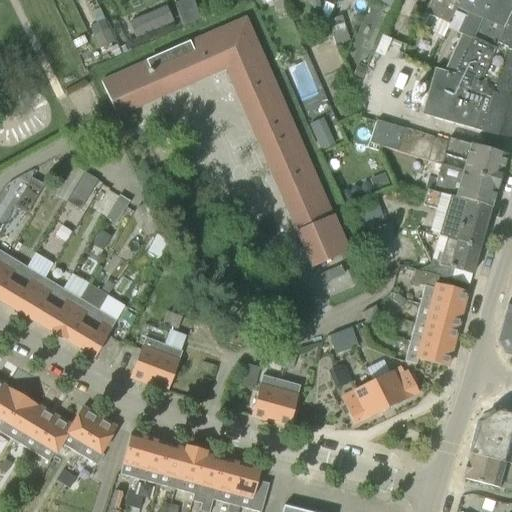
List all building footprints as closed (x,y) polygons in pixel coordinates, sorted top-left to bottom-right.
[(321,8),(318,0),(308,0),(313,11),(321,8)] [(456,8),(459,0),(429,0),(426,10),(424,13),(449,24),(456,8)] [(454,75),(471,38),(477,26),(488,0),(459,0),(456,8),(467,13),(458,32),(461,33),(444,72),(454,75)] [(511,0),(488,0),(477,26),(471,38),(454,75),(480,82),(511,9),(511,0)] [(325,2),(322,8),(323,10),(327,19),(333,7),(333,6),(325,2)] [(166,5),(128,22),(135,37),(172,21),(166,5)] [(424,13),(426,10),(415,5),(410,17),(420,22),(424,13)] [(511,9),(480,82),(454,75),(444,72),(434,69),(421,115),(510,141),(511,132),(511,9)] [(102,81),(117,116),(230,67),(239,87),(235,89),(312,267),(348,251),(246,18),(102,81)] [(350,30),(353,22),(347,20),(344,29),(350,30)] [(348,40),(344,28),(332,32),(335,44),(348,40)] [(108,29),(95,36),(101,48),(114,42),(108,29)] [(391,39),(382,35),(374,53),(383,57),(391,39)] [(74,42),(77,49),(86,44),(83,38),(74,42)] [(394,41),(392,46),(400,50),(402,45),(394,41)] [(110,48),(114,57),(121,54),(116,45),(110,48)] [(366,69),(358,66),(353,78),(361,81),(366,69)] [(463,170),(499,181),(502,172),(500,172),(505,155),(448,139),(447,140),(403,128),(376,121),(367,149),(378,152),(380,147),(441,164),(443,155),(462,160),(465,161),(463,170)] [(334,129),(317,136),(323,150),(340,142),(334,129)] [(499,181),(463,170),(462,171),(441,164),(437,175),(436,179),(428,177),(425,190),(427,190),(490,207),(495,190),(496,191),(499,181)] [(66,201),(84,172),(73,166),(56,195),(66,201)] [(84,172),(66,201),(81,210),(98,181),(84,172)] [(384,173),(369,180),(373,190),(388,184),(384,173)] [(44,185),(32,178),(15,206),(28,213),(44,185)] [(106,218),(120,196),(110,190),(96,213),(106,218)] [(490,207),(427,190),(426,193),(423,204),(422,206),(437,210),(431,234),(479,248),(490,207)] [(116,224),(130,202),(120,196),(106,218),(116,224)] [(161,229),(157,221),(148,203),(136,209),(145,227),(141,229),(144,237),(161,229)] [(112,237),(100,231),(94,242),(106,248),(112,237)] [(479,248),(431,234),(431,235),(438,237),(429,265),(418,271),(439,277),(451,280),(453,270),(472,275),(479,248)] [(156,235),(147,252),(160,258),(168,241),(156,235)] [(0,271),(9,256),(0,250),(0,271)] [(0,301),(5,304),(27,267),(9,256),(0,271),(0,301)] [(341,266),(319,276),(323,285),(345,275),(341,266)] [(22,315),(45,278),(27,267),(5,304),(22,315)] [(419,299),(462,310),(466,292),(437,284),(439,277),(418,271),(413,270),(409,285),(422,288),(419,299)] [(40,325),(63,289),(45,278),(22,315),(40,325)] [(76,347),(107,296),(89,285),(81,299),(58,336),(76,347)] [(40,325),(58,336),(81,299),(63,289),(40,325)] [(403,308),(407,301),(396,294),(392,301),(403,308)] [(107,296),(76,347),(95,358),(105,341),(105,340),(111,329),(124,306),(107,296)] [(462,310),(419,299),(415,318),(457,329),(462,310)] [(367,310),(373,320),(380,316),(375,306),(367,310)] [(511,306),(502,343),(508,352),(511,353),(511,306)] [(367,324),(373,320),(367,310),(361,313),(367,324)] [(162,324),(169,327),(174,315),(167,312),(162,324)] [(181,317),(174,315),(169,327),(177,329),(181,317)] [(133,323),(124,317),(119,325),(129,330),(133,323)] [(411,336),(452,347),(457,329),(415,318),(411,336)] [(340,331),(348,350),(358,346),(351,327),(340,331)] [(348,350),(340,331),(329,336),(336,354),(348,350)] [(452,347),(411,336),(405,363),(415,365),(417,359),(446,367),(452,347)] [(148,385),(163,344),(145,339),(130,378),(148,385)] [(182,352),(181,351),(163,344),(148,385),(168,392),(182,352)] [(285,367),(288,355),(281,353),(277,365),(285,367)] [(296,357),(288,355),(285,367),(293,369),(296,357)] [(260,368),(249,365),(244,384),(255,387),(260,368)] [(351,383),(342,365),(328,371),(337,390),(351,383)] [(391,370),(392,373),(394,376),(402,372),(399,366),(391,370)] [(373,382),(386,410),(413,397),(412,395),(418,393),(406,370),(402,372),(394,376),(392,373),(373,382)] [(270,422),(282,381),(263,376),(251,417),(270,422)] [(282,381),(270,422),(289,427),(300,386),(282,381)] [(386,410),(373,382),(354,392),(353,390),(340,396),(354,424),(359,421),(360,423),(386,410)] [(0,433),(22,397),(6,387),(0,397),(0,433)] [(0,433),(16,443),(39,407),(22,397),(0,433)] [(33,453),(55,416),(39,407),(16,443),(33,453)] [(60,444),(61,444),(81,456),(87,445),(84,443),(99,418),(82,407),(71,426),(60,444)] [(511,412),(503,410),(482,422),(473,453),(511,463),(511,412)] [(33,453),(48,462),(53,455),(54,456),(61,444),(60,444),(71,426),(55,416),(33,453)] [(99,418),(84,443),(87,445),(81,456),(97,466),(104,455),(101,453),(117,428),(99,418)] [(138,480),(149,439),(131,434),(120,475),(138,480)] [(157,485),(168,444),(149,439),(138,480),(157,485)] [(157,485),(175,490),(186,449),(168,444),(157,485)] [(175,490),(194,495),(205,454),(206,454),(206,452),(186,446),(186,449),(175,490)] [(511,511),(511,463),(473,453),(467,479),(511,491),(511,511)] [(223,459),(206,454),(205,454),(194,495),(192,501),(201,504),(199,511),(208,511),(211,500),(223,459)] [(11,463),(5,459),(0,466),(0,470),(5,473),(11,463)] [(230,505),(241,464),(223,459),(211,500),(230,505)] [(241,464),(230,505),(227,511),(238,511),(240,508),(256,511),(261,511),(269,484),(257,481),(261,469),(241,464)] [(69,473),(62,469),(56,479),(62,483),(69,473)] [(34,477),(25,471),(17,484),(27,489),(34,477)] [(69,473),(62,483),(70,488),(76,477),(69,473)] [(119,511),(120,509),(118,508),(122,492),(113,490),(107,511),(119,511)] [(124,504),(131,506),(135,495),(127,493),(124,504)] [(131,506),(139,508),(142,497),(135,495),(131,506)] [(168,511),(171,504),(164,502),(160,511),(168,511)]
